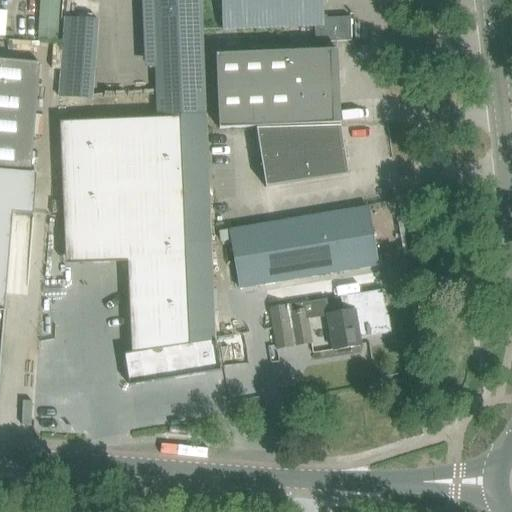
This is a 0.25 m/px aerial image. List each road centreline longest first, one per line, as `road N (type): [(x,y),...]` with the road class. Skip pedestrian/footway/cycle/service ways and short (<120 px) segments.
road 1 (tertiary): [(306,480),(0,457)]
road 2 (unknown): [(12,458),(36,170)]
road 3 (unclassified): [(511,197),(490,0)]
road 4 (tertiary): [(495,481),(306,480)]
